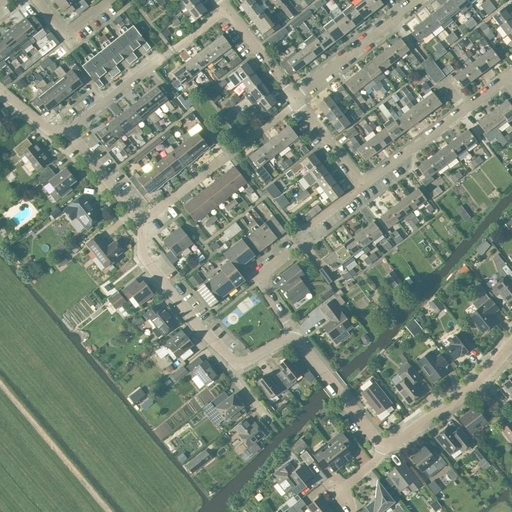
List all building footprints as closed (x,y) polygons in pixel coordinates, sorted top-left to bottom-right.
[(57,0),(55,2),(62,11),(64,9),(68,14),(74,10),(78,15),(88,7),(83,0),(57,0)] [(187,10),(199,2),(197,0),(179,0),(187,10)] [(263,0),(257,0),(255,2),(253,0),(240,0),(242,3),(239,5),(247,15),(259,7),(265,2),(263,0)] [(363,0),(361,0),(353,7),(363,20),(373,12),(364,1),(363,0)] [(365,0),(364,1),(373,12),(383,4),(381,2),(383,0),(365,0)] [(459,10),(451,0),(450,0),(441,7),(449,18),(459,10)] [(466,0),(451,0),(459,10),(462,14),(472,6),(469,2),(466,0)] [(488,0),(486,0),(484,2),(492,12),(496,9),(488,0)] [(207,12),(199,2),(187,10),(187,11),(183,14),(186,19),(191,16),(195,21),(207,12)] [(317,10),(321,6),(318,2),(313,5),(317,10)] [(492,12),(484,2),(480,5),(488,15),(492,12)] [(299,4),(294,8),(298,12),(303,9),(299,4)] [(351,5),(342,13),(345,16),(353,27),(363,20),(353,7),(351,5)] [(268,8),(263,12),(259,7),(247,15),(254,24),(266,16),(269,14),(271,12),(270,11),(268,8)] [(453,22),(449,18),(441,7),(432,14),(440,25),(443,29),(453,22)] [(290,8),(285,12),(287,14),(290,18),(295,15),(292,10),(290,8)] [(298,16),(303,22),(312,14),(308,8),(298,16)] [(500,26),(511,18),(503,8),(492,17),(500,26)] [(333,20),(335,24),(344,35),(353,27),(345,16),(342,13),(333,20)] [(275,31),(280,27),(277,23),(276,23),(269,14),(266,16),(254,24),(262,35),(264,33),(267,37),(275,31)] [(431,32),(440,25),(432,14),(422,22),(431,32)] [(32,38),(37,34),(43,29),(34,16),(28,21),(25,18),(17,25),(32,44),(32,45),(35,42),(32,38)] [(119,16),(114,20),(117,24),(122,20),(119,16)] [(293,29),(303,22),(298,16),(289,23),(293,29)] [(477,24),(474,21),(471,17),(467,20),(473,27),(477,24)] [(180,23),(177,18),(171,22),(175,27),(180,23)] [(507,36),(511,31),(511,19),(511,18),(500,26),(507,36)] [(473,27),(467,20),(463,23),(469,30),(473,27)] [(412,30),(414,31),(411,33),(419,44),(423,41),(422,39),(431,32),(422,22),(412,30)] [(479,27),(482,31),(487,27),(484,23),(479,27)] [(335,24),(326,31),(334,42),(344,35),(335,24)] [(24,51),(32,44),(17,25),(8,31),(24,51)] [(125,27),(122,29),(137,48),(145,42),(133,26),(128,30),(125,27)] [(279,31),(283,36),(288,32),(284,28),(279,31)] [(137,48),(122,29),(118,32),(121,35),(116,39),(128,55),(137,48)] [(167,29),(161,34),(165,39),(171,34),(167,29)] [(321,34),(316,39),(325,50),(334,42),(326,31),(325,31),(324,29),(320,32),(321,34)] [(23,51),(24,51),(8,31),(0,37),(0,38),(16,58),(18,56),(17,53),(22,49),(23,51)] [(271,46),(283,36),(279,31),(267,41),(271,46)] [(448,35),(453,42),(458,39),(453,32),(448,35)] [(492,32),(486,36),(489,40),(495,37),(492,32)] [(231,47),(222,35),(211,43),(220,55),(231,47)] [(304,42),(306,46),(315,57),(325,50),(316,39),(313,35),(304,42)] [(450,45),(453,42),(448,35),(445,38),(450,45)] [(12,61),(16,58),(0,38),(0,55),(4,61),(9,57),(12,61)] [(108,40),(105,43),(120,62),(128,55),(116,39),(111,43),(108,40)] [(400,39),(391,46),(400,57),(409,50),(400,39)] [(488,44),(484,39),(479,42),(483,47),(488,44)] [(56,46),(52,40),(38,51),(42,57),(56,46)] [(435,46),(437,48),(440,52),(437,55),(439,58),(447,53),(444,50),(445,49),(439,42),(435,46)] [(120,62),(105,43),(101,45),(104,49),(99,53),(111,69),(120,62)] [(220,55),(211,43),(202,51),(211,62),(213,65),(223,58),(220,55)] [(295,51),(295,52),(297,54),(305,65),(315,57),(306,46),(297,53),(295,51)] [(390,65),(400,57),(391,46),(382,54),(390,65)] [(503,47),(498,51),(501,56),(506,52),(503,47)] [(57,49),(48,57),(51,62),(53,64),(63,57),(57,49)] [(481,56),(490,67),(499,60),(491,49),(481,56)] [(468,50),(464,53),(468,59),(472,55),(468,50)] [(211,62),(202,51),(192,58),(201,70),(211,62)] [(295,72),(305,65),(297,54),(295,52),(280,63),(289,75),(294,71),(295,72)] [(111,69),(99,53),(94,57),(91,53),(88,56),(103,75),(111,69)] [(468,59),(464,53),(460,56),(464,62),(468,59)] [(381,72),(390,65),(382,54),(372,61),(381,72)] [(32,56),(29,58),(33,63),(36,62),(37,60),(33,55),(32,56)] [(413,55),(409,58),(413,63),(417,60),(413,55)] [(103,75),(88,56),(84,59),(87,62),(82,66),(94,82),(103,75)] [(227,63),(232,69),(241,61),(238,56),(227,63)] [(490,67),(481,56),(472,63),(480,74),(490,67)] [(432,71),(437,67),(430,57),(425,61),(432,71)] [(48,58),(39,64),(42,69),(51,62),(48,58)] [(195,74),(201,70),(192,58),(182,66),(192,79),(197,76),(195,74)] [(27,60),(23,63),(27,68),(28,68),(31,65),(27,60)] [(372,61),(363,68),(379,89),(383,86),(379,82),(385,77),(381,72),(372,61)] [(420,65),(428,74),(432,71),(425,61),(420,65)] [(234,72),(228,77),(235,86),(239,83),(253,73),(246,63),(234,72)] [(480,74),(472,63),(463,70),(471,81),(480,74)] [(59,66),(57,69),(74,91),(82,84),(77,76),(82,73),(75,64),(72,68),(72,70),(66,74),(59,66)] [(449,73),(453,70),(449,65),(445,68),(449,73)] [(14,71),(18,76),(24,71),(20,66),(14,71)] [(188,83),(192,79),(182,66),(171,74),(176,80),(171,83),(175,88),(180,85),(186,81),(188,83)] [(394,70),(398,75),(402,79),(405,76),(398,67),(394,70)] [(441,72),(437,67),(432,71),(440,80),(445,76),(441,72)] [(217,71),(221,76),(225,73),(222,68),(217,71)] [(375,92),(379,89),(363,68),(354,76),(362,87),(366,92),(371,88),(375,92)] [(445,68),(441,72),(445,76),(449,73),(445,68)] [(53,72),(60,79),(55,83),(65,97),(74,91),(57,69),(53,72)] [(398,75),(394,70),(390,73),(394,78),(398,75)] [(461,88),(471,81),(463,70),(453,77),(461,88)] [(215,81),(221,76),(217,71),(211,76),(215,81)] [(435,84),(440,80),(432,71),(428,74),(435,84)] [(253,73),(239,83),(243,89),(247,94),(261,83),(253,73)] [(12,80),(9,77),(7,75),(2,79),(6,85),(12,80)] [(353,94),(362,87),(354,76),(344,83),(353,94)] [(22,78),(15,83),(20,90),(27,85),(22,78)] [(42,80),(40,82),(57,104),(65,97),(55,83),(54,84),(52,81),(47,85),(42,80)] [(57,104),(40,82),(36,85),(42,93),(37,97),(38,98),(33,102),(42,113),(47,110),(48,111),(52,108),(57,104)] [(247,94),(244,95),(252,105),(257,101),(269,93),(261,83),(247,94)] [(201,91),(198,86),(193,90),(197,95),(201,91)] [(148,93),(159,107),(164,103),(171,111),(174,109),(173,108),(171,105),(169,102),(168,101),(157,87),(148,93)] [(208,91),(206,93),(210,97),(214,103),(221,98),(213,88),(208,91)] [(402,92),(406,97),(410,102),(414,99),(406,89),(402,92)] [(433,92),(423,100),(431,111),(441,104),(433,92)] [(154,111),(159,107),(148,93),(140,100),(157,122),(160,119),(154,111)] [(269,93),(257,101),(261,107),(259,109),(266,119),(277,110),(273,105),(276,103),(269,93)] [(352,99),(348,94),(343,98),(347,103),(352,99)] [(399,99),(396,94),(391,98),(395,103),(399,99)] [(231,99),(223,105),(227,109),(234,103),(240,99),(237,95),(231,99)] [(316,104),(324,114),(335,105),(328,95),(316,104)] [(185,101),(181,104),(185,109),(194,102),(190,97),(185,101)] [(406,105),(409,110),(404,114),(413,125),(422,118),(413,107),(410,102),(406,97),(402,100),(405,105),(406,105)] [(157,122),(140,100),(131,107),(142,121),(147,117),(154,125),(157,122)] [(431,111),(423,100),(413,107),(422,118),(431,111)] [(511,107),(507,100),(497,108),(507,122),(508,123),(511,119),(511,107)] [(391,116),(387,111),(382,104),(379,107),(383,114),(387,119),(391,116)] [(331,123),(342,114),(335,105),(324,114),(331,123)] [(131,107),(123,113),(140,135),(143,133),(137,125),(142,121),(131,107)] [(497,129),(507,122),(497,108),(487,115),(495,126),(497,130),(497,129)] [(355,113),(359,118),(364,114),(360,109),(355,113)] [(230,110),(223,115),(229,123),(236,118),(230,110)] [(137,138),(140,135),(123,113),(114,120),(125,134),(127,137),(133,133),(137,138)] [(350,124),(346,119),(342,114),(331,123),(338,133),(350,124)] [(404,114),(394,121),(403,132),(413,125),(404,114)] [(495,126),(487,115),(477,122),(484,132),(483,133),(489,141),(500,133),(497,130),(495,126)] [(346,119),(350,124),(355,120),(351,116),(346,119)] [(383,125),(385,128),(393,139),(403,132),(394,121),(391,116),(387,119),(389,121),(383,125)] [(106,127),(123,149),(126,146),(120,138),(125,134),(114,120),(106,127)] [(372,122),(368,126),(372,131),(376,128),(372,122)] [(279,133),(288,145),(298,137),(289,126),(279,133)] [(353,137),(358,133),(353,126),(344,133),(349,139),(353,137)] [(372,131),(368,126),(364,129),(368,134),(372,131)] [(123,149),(106,127),(97,134),(105,144),(103,146),(108,152),(116,147),(120,151),(123,149)] [(376,135),(384,146),(393,139),(385,128),(376,135)] [(188,132),(184,135),(199,154),(202,152),(203,153),(204,153),(209,149),(205,144),(211,140),(202,129),(192,137),(188,132)] [(468,130),(457,138),(466,149),(476,142),(468,130)] [(511,130),(503,137),(507,142),(511,138),(511,130)] [(164,133),(163,134),(167,139),(171,135),(168,131),(164,133)] [(278,153),(288,145),(279,133),(269,141),(278,153)] [(181,137),(184,142),(179,146),(193,163),(197,159),(197,158),(196,156),(199,154),(184,135),(181,137)] [(376,135),(366,142),(375,153),(384,146),(376,135)] [(360,146),(353,137),(349,139),(365,161),(375,153),(366,142),(360,146)] [(27,138),(13,149),(20,158),(25,155),(37,170),(49,160),(36,143),(32,145),(27,138)] [(151,144),(154,149),(162,142),(162,141),(159,138),(151,144)] [(466,149),(457,138),(447,145),(456,157),(466,149)] [(268,161),(278,153),(269,141),(259,149),(268,161)] [(146,155),(154,149),(151,144),(142,151),(146,155)] [(447,145),(437,153),(446,164),(456,157),(447,145)] [(170,146),(168,148),(182,167),(185,165),(186,166),(188,167),(193,163),(179,146),(174,150),(170,146)] [(304,146),(302,148),(300,149),(304,155),(308,151),(304,146)] [(164,151),(167,155),(162,159),(176,176),(180,172),(180,171),(179,169),(182,167),(168,148),(164,151)] [(268,161),(259,149),(249,157),(257,168),(254,170),(265,184),(272,179),(262,165),(268,161)] [(146,155),(142,151),(133,158),(137,162),(146,155)] [(301,162),(290,170),(293,174),(294,175),(304,167),(308,172),(320,163),(312,153),(301,162)] [(437,153),(428,160),(436,171),(446,164),(437,153)] [(474,160),(478,165),(482,162),(478,156),(474,160)] [(289,158),(284,161),(288,167),(293,163),(289,158)] [(153,159),(150,161),(165,180),(168,178),(169,180),(171,180),(176,176),(162,159),(157,163),(153,159)] [(436,171),(428,160),(417,168),(426,179),(421,182),(425,187),(434,180),(430,176),(436,171)] [(478,165),(474,160),(469,163),(473,169),(478,165)] [(147,164),(150,168),(145,172),(159,189),(163,186),(163,184),(162,183),(165,180),(150,161),(147,164)] [(288,167),(284,161),(280,165),(284,170),(288,167)] [(308,172),(302,177),(310,187),(312,185),(316,182),(328,173),(320,163),(308,172)] [(224,174),(236,190),(247,182),(234,166),(224,174)] [(56,202),(61,197),(71,189),(69,186),(75,181),(66,168),(56,176),(50,169),(37,178),(44,187),(49,182),(55,190),(51,194),(51,196),(56,202)] [(290,170),(285,174),(288,178),(293,174),(290,170)] [(154,193),(159,189),(145,172),(140,177),(136,172),(128,178),(138,190),(142,187),(148,194),(151,191),(152,193),(154,193)] [(458,172),(454,175),(458,180),(462,177),(458,172)] [(316,182),(312,185),(315,190),(319,186),(324,192),(336,183),(328,173),(316,182)] [(236,190),(224,174),(214,182),(226,198),(236,190)] [(453,183),(458,180),(454,175),(449,178),(453,183)] [(33,189),(39,184),(36,179),(30,184),(33,189)] [(214,182),(203,190),(216,206),(226,198),(214,182)] [(273,183),(266,189),(274,199),(281,193),(273,183)] [(336,183),(324,192),(328,197),(328,198),(325,200),(328,204),(332,202),(343,193),(336,183)] [(253,191),(250,187),(245,191),(248,195),(253,191)] [(433,190),(437,195),(442,192),(438,187),(433,190)] [(418,188),(408,196),(416,207),(426,200),(418,188)] [(216,206),(203,190),(193,198),(206,214),(216,206)] [(301,194),(295,199),(298,203),(309,195),(306,190),(301,194)] [(18,203),(24,198),(20,193),(13,198),(18,203)] [(281,195),(275,200),(281,208),(288,203),(281,195)] [(83,196),(65,210),(72,219),(76,215),(86,228),(100,217),(83,196)] [(414,216),(410,211),(416,207),(408,196),(399,203),(415,224),(418,222),(414,216)] [(195,222),(206,214),(193,198),(183,206),(195,222)] [(410,228),(415,224),(399,203),(389,210),(398,221),(403,217),(410,228)] [(317,205),(307,213),(311,218),(321,210),(317,205)] [(429,213),(433,210),(429,205),(425,208),(429,213)] [(54,220),(62,214),(58,208),(50,214),(51,215),(49,216),(52,220),(54,219),(54,220)] [(398,221),(389,210),(379,217),(388,228),(398,221)] [(209,219),(213,223),(217,219),(214,215),(209,219)] [(294,215),(290,218),(296,227),(301,223),(294,215)] [(273,216),(264,223),(277,239),(285,232),(273,216)] [(259,227),(254,220),(247,225),(252,232),(247,236),(259,252),(277,239),(264,223),(259,227)] [(235,222),(223,232),(229,240),(242,230),(235,222)] [(363,230),(372,241),(382,233),(373,222),(363,230)] [(180,227),(171,234),(188,255),(191,252),(187,247),(193,243),(180,227)] [(370,251),(366,245),(372,241),(363,230),(353,237),(362,249),(361,249),(365,254),(370,251)] [(399,235),(395,230),(391,234),(395,239),(399,235)] [(188,255),(171,234),(162,241),(170,250),(164,255),(172,264),(178,259),(176,256),(181,252),(185,257),(188,255)] [(491,242),(496,239),(492,234),(487,238),(491,242)] [(117,259),(115,257),(122,251),(115,242),(108,248),(98,235),(87,244),(106,267),(117,259)] [(352,256),(361,249),(362,249),(353,237),(343,245),(352,256)] [(194,292),(208,309),(235,288),(245,280),(237,270),(255,256),(242,239),(223,254),(228,261),(219,268),(221,271),(194,292)] [(391,246),(393,245),(390,240),(383,245),(387,251),(392,248),(391,246)] [(485,240),(481,244),(487,249),(491,245),(485,240)] [(214,251),(219,247),(215,242),(210,246),(214,251)] [(77,244),(71,249),(74,254),(81,249),(77,244)] [(355,261),(351,257),(352,256),(343,245),(333,252),(341,264),(344,268),(355,261)] [(56,248),(51,253),(56,260),(62,255),(56,248)] [(331,272),(341,264),(333,252),(323,260),(331,272)] [(368,257),(372,262),(377,258),(373,253),(368,257)] [(503,298),(507,303),(511,299),(511,282),(511,272),(497,255),(492,259),(500,278),(496,280),(496,283),(490,288),(499,301),(503,298)] [(59,268),(68,261),(63,256),(55,263),(59,268)] [(367,266),(372,262),(368,257),(363,260),(367,266)] [(305,287),(300,280),(305,276),(296,265),(281,276),(286,282),(280,287),(293,304),(303,297),(300,293),(306,289),(305,287)] [(318,271),(328,284),(335,279),(325,266),(318,271)] [(470,271),(465,266),(459,271),(464,276),(470,271)] [(347,272),(352,277),(356,274),(352,269),(347,272)] [(384,277),(394,290),(402,283),(392,271),(384,277)] [(347,281),(352,277),(347,272),(343,275),(347,281)] [(143,282),(139,285),(135,280),(121,291),(128,300),(133,296),(140,305),(153,294),(143,282)] [(476,310),(469,316),(482,332),(494,323),(489,316),(497,310),(488,299),(484,294),(484,293),(485,292),(480,285),(474,290),(480,298),(472,304),(476,310)] [(125,302),(117,291),(107,299),(115,310),(125,302)] [(374,300),(379,306),(385,301),(381,295),(374,300)] [(341,307),(334,299),(320,309),(329,322),(322,327),(332,340),(345,330),(346,332),(353,327),(342,312),(343,312),(340,308),(341,307)] [(428,304),(436,314),(443,308),(435,299),(428,304)] [(158,338),(162,335),(163,336),(177,324),(163,307),(159,310),(155,305),(143,315),(147,320),(149,319),(156,327),(151,330),(158,338)] [(135,329),(144,322),(140,316),(131,323),(135,329)] [(414,320),(405,327),(411,334),(420,327),(414,320)] [(473,347),(461,331),(449,341),(452,344),(446,349),(454,359),(460,355),(461,357),(473,347)] [(174,337),(155,351),(161,359),(169,353),(174,360),(181,354),(186,360),(194,353),(189,348),(193,345),(186,335),(178,341),(174,337)] [(361,340),(364,344),(367,345),(369,343),(370,340),(366,335),(363,335),(361,337),(361,340)] [(430,351),(417,362),(433,383),(446,372),(443,368),(448,364),(440,355),(436,358),(430,351)] [(205,360),(202,362),(198,357),(186,367),(191,373),(193,371),(205,385),(217,376),(205,360)] [(287,357),(277,365),(281,371),(284,374),(278,378),(287,389),(296,382),(294,379),(300,374),(287,357)] [(176,382),(188,373),(183,367),(171,376),(176,382)] [(411,367),(403,373),(400,375),(403,379),(395,386),(409,403),(421,393),(413,383),(420,378),(411,367)] [(266,374),(256,382),(269,399),(275,394),(277,397),(287,389),(278,378),(273,383),(270,379),(266,374)] [(511,376),(503,384),(511,394),(510,395),(511,397),(511,376)] [(393,409),(390,405),(391,403),(374,382),(361,393),(378,414),(385,408),(389,413),(393,409)] [(145,395),(140,388),(128,397),(133,404),(145,395)] [(233,395),(226,400),(221,393),(203,408),(208,415),(217,408),(225,419),(230,415),(233,420),(240,414),(237,410),(241,406),(233,395)] [(147,401),(140,406),(144,410),(150,405),(147,401)] [(480,412),(478,413),(474,408),(460,419),(471,433),(485,422),(482,418),(483,416),(483,415),(483,413),(481,412),(480,412)] [(339,422),(334,414),(328,419),(333,426),(339,422)] [(245,419),(234,427),(240,434),(239,435),(248,447),(253,453),(259,448),(254,442),(264,435),(263,433),(264,432),(257,423),(256,424),(254,422),(250,426),(245,419)] [(501,430),(511,443),(511,442),(511,425),(510,423),(501,430)] [(459,429),(454,433),(448,426),(435,437),(444,449),(445,448),(450,454),(458,447),(462,452),(472,445),(459,429)] [(341,432),(327,443),(343,464),(352,457),(347,450),(352,446),(341,432)] [(291,447),(298,455),(308,446),(300,438),(291,447)] [(327,443),(319,449),(312,454),(324,469),(329,465),(334,471),(343,464),(327,443)] [(424,447),(411,458),(422,472),(431,464),(437,471),(446,464),(442,459),(440,457),(437,453),(432,457),(430,454),(424,447)] [(475,452),(481,460),(486,456),(480,448),(475,452)] [(183,453),(177,458),(181,463),(187,459),(183,453)] [(195,458),(185,466),(192,474),(202,467),(195,458)] [(399,491),(408,485),(413,491),(421,485),(403,462),(387,475),(388,477),(384,480),(390,488),(394,484),(399,491)] [(304,465),(295,473),(288,464),(274,475),(286,490),(291,486),(296,493),(304,486),(300,482),(311,474),(304,465)] [(451,469),(446,473),(450,478),(452,480),(457,476),(451,469)] [(382,511),(395,502),(377,479),(374,500),(373,500),(364,507),(368,511),(382,511)] [(332,511),(320,497),(307,507),(310,511),(332,511)] [(301,499),(291,506),(286,510),(287,511),(303,511),(300,508),(306,504),(301,499)] [(435,511),(441,507),(436,500),(429,506),(434,511),(435,511)]
